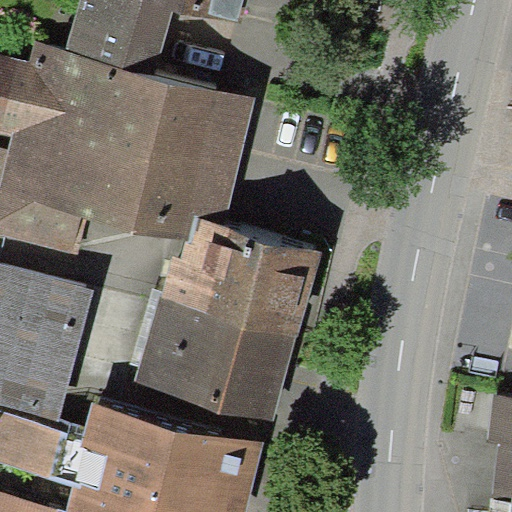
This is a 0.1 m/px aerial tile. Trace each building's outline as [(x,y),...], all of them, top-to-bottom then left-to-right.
[(82,0),(69,54),(161,76),(179,11),(242,28),(250,0),(82,0)] [(226,229),(259,99),(161,76),(69,54),(31,45),(27,62),(0,54),(0,133),(11,136),(8,148),(0,146),(0,231),(75,250),(83,219),(194,246),(200,222),(226,229)] [(166,304),(302,340),(325,255),(226,229),(200,222),(194,246),(191,262),(178,258),(166,304)] [(88,275),(0,253),(0,397),(54,411),(88,275)] [(302,340),(166,304),(142,393),(278,430),(302,340)] [(511,511),(511,396),(491,395),(485,442),(497,445),(493,493),(506,496),(505,511),(511,511)] [(248,511),(264,445),(87,403),(79,437),(0,418),(0,464),(68,480),(62,507),(0,492),(0,511),(248,511)]
